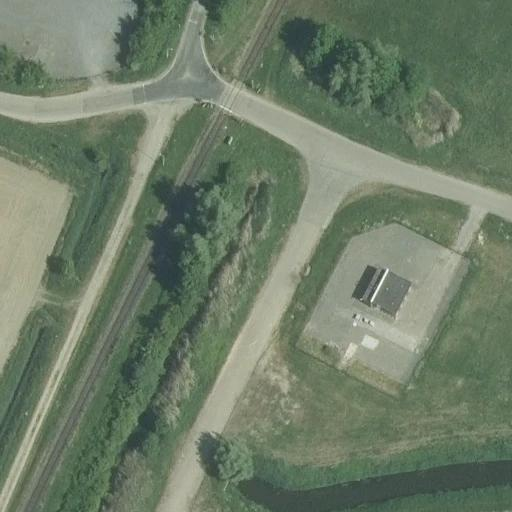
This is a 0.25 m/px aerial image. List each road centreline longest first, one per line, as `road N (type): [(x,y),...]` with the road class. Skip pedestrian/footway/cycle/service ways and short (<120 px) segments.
road 1 (track): [(183,88),(2,511)]
road 2 (unclassified): [(170,511),(340,149)]
road 3 (unclassified): [(183,88),(53,111),(0,102)]
road 4 (unclassified): [(511,218),(340,149)]
road 5 (unclassified): [(340,149),(203,85),(183,88)]
